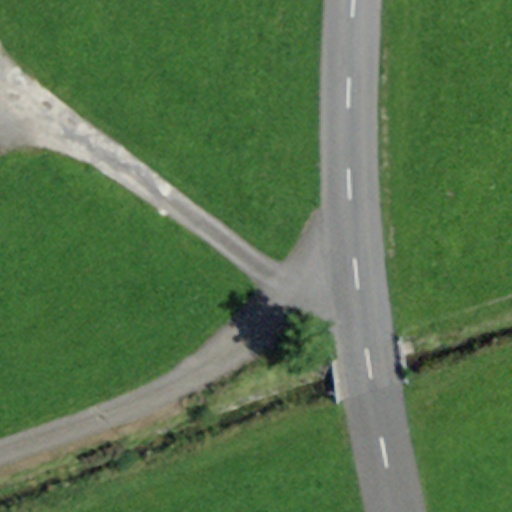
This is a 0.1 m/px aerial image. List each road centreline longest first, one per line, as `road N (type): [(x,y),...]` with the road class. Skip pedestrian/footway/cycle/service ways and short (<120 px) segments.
road 1 (tertiary): [(395,511),(351,254),(362,0)]
road 2 (track): [(511,309),(368,361)]
